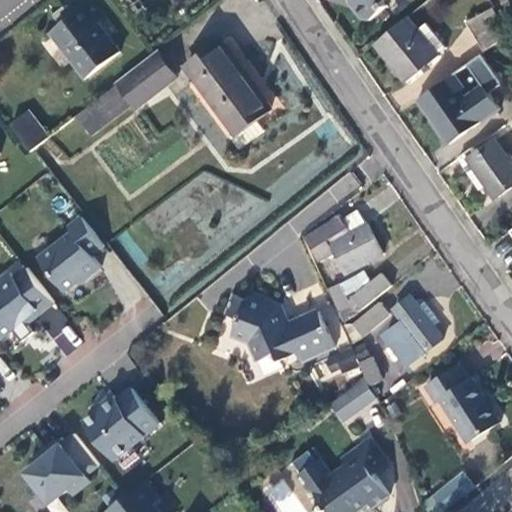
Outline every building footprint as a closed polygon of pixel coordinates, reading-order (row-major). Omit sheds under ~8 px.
[(83,66),(116,41),(94,12),(100,6),(94,0),(60,0),(54,5),(59,12),(48,21),(83,66)] [(351,0),(358,8),(367,9),(377,0),(351,0)] [(474,0),(460,8),(477,39),(502,21),(488,0),(474,0)] [(415,20),(404,6),(372,33),(403,70),(435,45),(433,42),(441,36),(422,13),(415,20)] [(225,125),(234,137),(259,120),(250,108),(265,96),(216,28),(182,55),(230,122),(225,125)] [(476,41),(412,87),(445,131),(495,95),(484,79),(497,70),(476,41)] [(134,96),(162,75),(172,67),(154,43),(73,104),(87,123),(129,91),(134,96)] [(6,113),(23,135),(41,121),(24,99),(6,113)] [(23,135),(26,138),(44,124),(41,121),(23,135)] [(476,139),(473,134),(456,147),(476,176),(481,173),(490,186),(511,170),(511,163),(489,130),(476,139)] [(341,198),(360,185),(351,173),(332,185),(341,198)] [(338,206),(302,227),(318,254),(334,246),(346,265),(382,244),(360,210),(359,210),(354,202),(341,210),(338,206)] [(100,234),(78,206),(64,216),(68,222),(35,247),(60,281),(80,265),(82,267),(96,256),(87,244),(100,234)] [(49,291),(22,257),(10,267),(6,261),(0,265),(0,325),(20,310),(22,313),(49,291)] [(326,280),(341,312),(387,275),(381,268),(367,278),(359,267),(326,280)] [(331,335),(314,299),(283,314),(271,290),(244,281),(240,288),(228,285),(223,303),(234,308),(229,321),(246,331),(254,348),(273,340),(277,348),(293,341),(297,350),(331,335)] [(405,287),(389,300),(398,312),(381,325),(403,355),(437,329),(428,317),(433,312),(420,295),(414,299),(405,287)] [(376,291),(348,313),(360,326),(387,305),(376,291)] [(65,354),(82,340),(53,305),(37,319),(65,354)] [(368,349),(356,353),(366,376),(377,369),(368,349)] [(466,431),(498,410),(468,367),(464,369),(453,355),(422,376),(433,391),(437,389),(466,431)] [(155,413),(127,377),(112,389),(109,385),(95,395),(97,397),(79,412),(109,450),(155,413)] [(325,393),(333,402),(352,387),(345,377),(325,393)] [(352,387),(333,402),(343,414),(363,400),(352,387)] [(94,455),(70,423),(57,433),(53,429),(36,442),(40,447),(21,462),(46,493),(64,479),(69,484),(87,470),(82,465),(94,455)] [(367,427),(351,438),(357,446),(375,471),(390,461),(367,427)] [(375,471),(357,446),(328,465),(316,451),(293,467),(303,478),(308,480),(323,500),(328,497),(338,510),(365,493),(368,497),(385,485),(375,471)] [(474,476),(462,462),(421,495),(428,511),(474,476)] [(141,471),(90,510),(91,511),(164,511),(150,493),(155,489),(141,471)]
